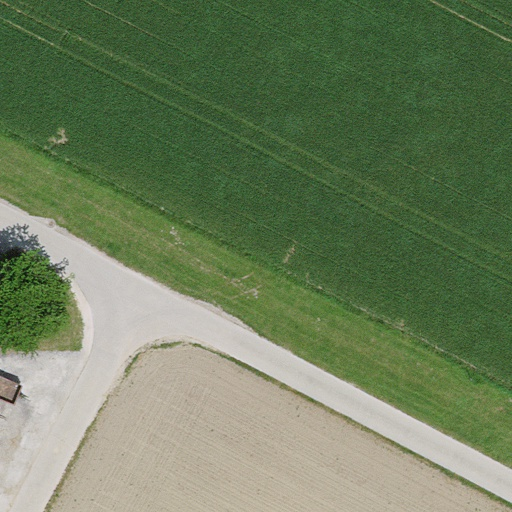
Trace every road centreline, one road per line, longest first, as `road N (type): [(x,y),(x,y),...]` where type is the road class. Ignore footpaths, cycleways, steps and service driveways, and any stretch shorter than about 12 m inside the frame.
road 1 (track): [(24,511),(137,294),(511,484)]
road 2 (residential): [(0,220),(137,294)]
